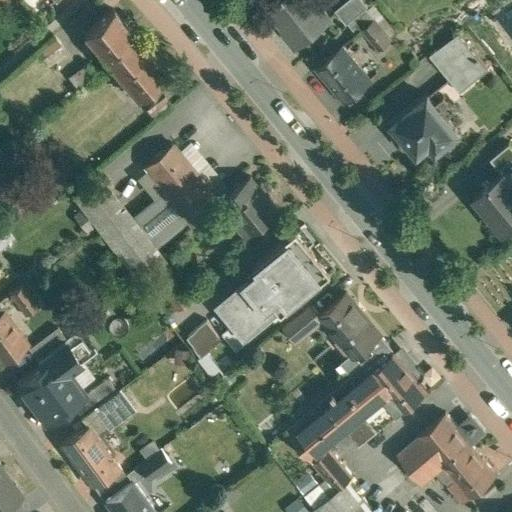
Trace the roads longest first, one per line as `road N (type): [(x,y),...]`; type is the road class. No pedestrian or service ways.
road 1 (primary): [(184,0),(511,398)]
road 2 (residential): [(74,511),(0,410)]
